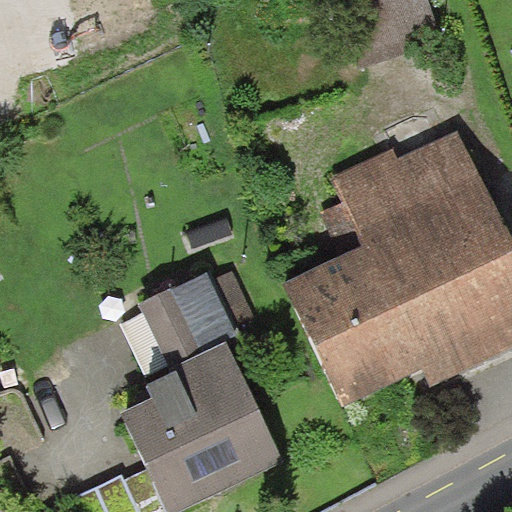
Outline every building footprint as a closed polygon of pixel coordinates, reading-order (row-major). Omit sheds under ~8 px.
[(0,0),(0,44),(54,41),(52,0),(0,0)] [(443,43),(427,0),(338,0),(363,70),(443,43)] [(511,349),(511,247),(458,134),(399,162),(393,149),(330,179),(364,251),(284,289),(342,411),(424,372),(432,387),(511,349)] [(233,273),(214,282),(236,328),(255,318),(233,273)] [(211,275),(139,308),(170,374),(174,373),(229,347),(242,341),(236,328),(214,282),(211,275)] [(190,511),(287,465),(229,347),(174,373),(177,378),(160,386),(148,392),(154,404),(121,419),(148,471),(166,511),(190,511)] [(166,511),(148,471),(126,481),(124,476),(60,505),(63,511),(166,511)]
